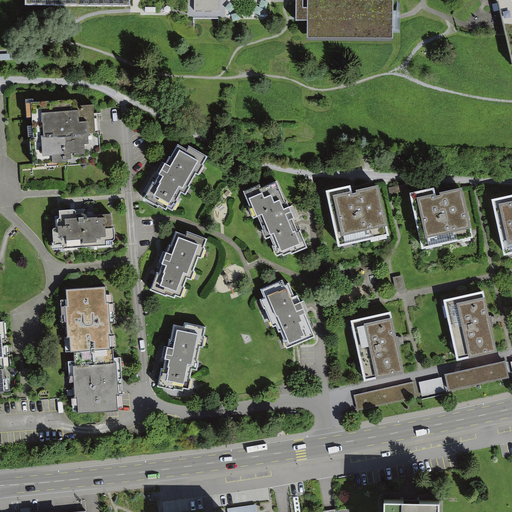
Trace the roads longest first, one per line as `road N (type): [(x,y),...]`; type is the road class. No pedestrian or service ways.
road 1 (primary): [(511,409),(300,450),(0,489)]
road 2 (residential): [(511,180),(368,175)]
